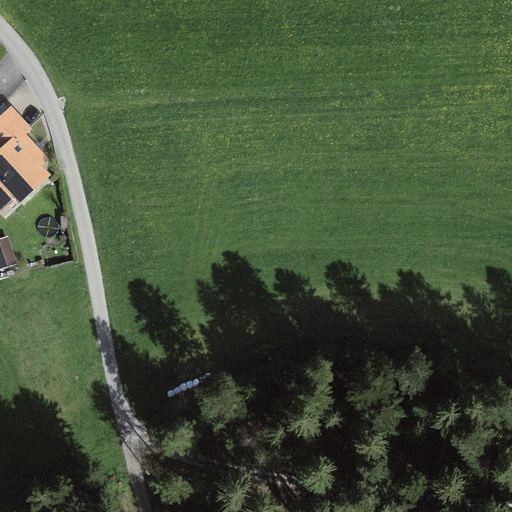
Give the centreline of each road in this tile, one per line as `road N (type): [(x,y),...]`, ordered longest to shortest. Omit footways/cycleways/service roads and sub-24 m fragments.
road 1 (residential): [(0,26),(52,114),(115,374)]
road 2 (unclassified): [(115,374),(157,511)]
